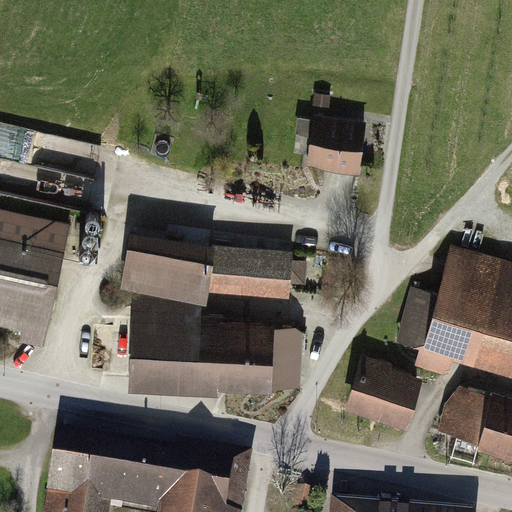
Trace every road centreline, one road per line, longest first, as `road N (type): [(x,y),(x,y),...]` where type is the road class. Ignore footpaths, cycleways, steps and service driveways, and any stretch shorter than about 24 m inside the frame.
road 1 (tertiary): [(0,383),(511,497)]
road 2 (track): [(373,302),(419,0)]
road 3 (track): [(373,302),(511,159)]
road 4 (track): [(290,447),(316,384),(373,302)]
